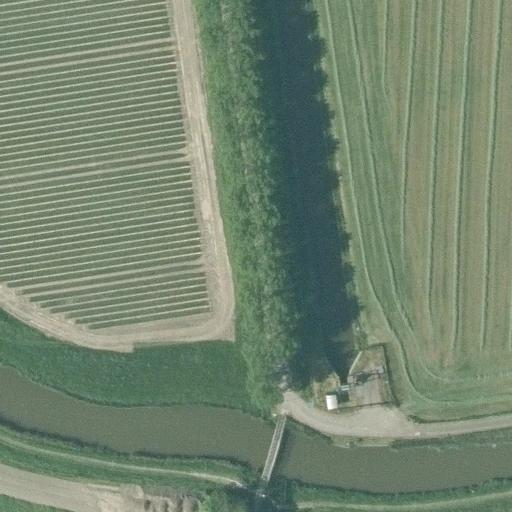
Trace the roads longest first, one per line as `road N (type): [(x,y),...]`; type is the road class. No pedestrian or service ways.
road 1 (unclassified): [(282,416),(288,404),(275,371),(220,0)]
road 2 (track): [(511,388),(423,405),(384,431)]
